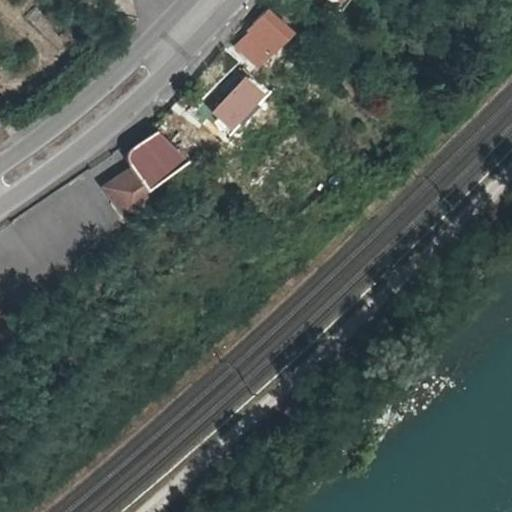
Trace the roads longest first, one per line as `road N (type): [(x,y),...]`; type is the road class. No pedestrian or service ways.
road 1 (track): [(144,511),(251,420),(511,167)]
road 2 (primary): [(0,184),(71,132),(209,0)]
